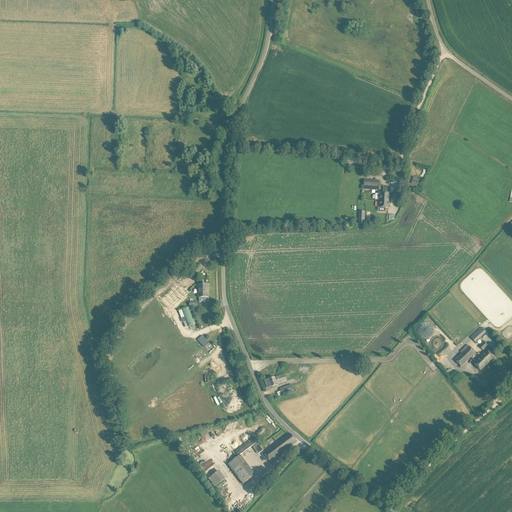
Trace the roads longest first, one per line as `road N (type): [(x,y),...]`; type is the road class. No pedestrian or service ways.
road 1 (unclassified): [(397,511),(274,412),(227,313),(228,140),(266,46),(273,0)]
road 2 (unknown): [(250,364),(390,358),(407,342),(434,363)]
road 3 (track): [(389,505),(511,391)]
road 4 (track): [(445,50),(405,133),(399,206)]
road 5 (unclassified): [(511,98),(445,50),(428,0)]
